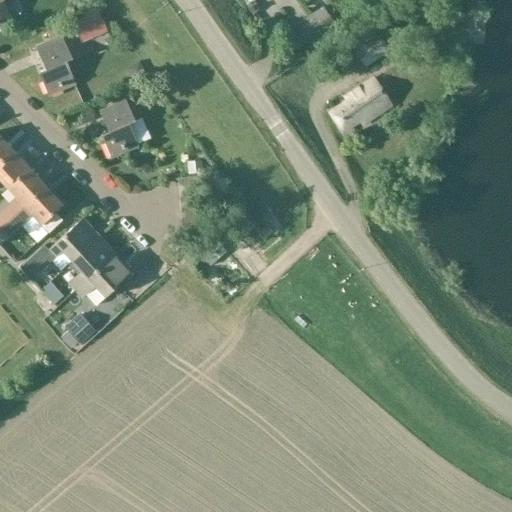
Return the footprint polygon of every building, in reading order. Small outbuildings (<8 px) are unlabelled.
[(0,0),(0,28),(13,23),(3,1),(5,0),(0,0)] [(322,8),(289,30),(300,48),(335,27),(322,8)] [(81,44),(108,32),(99,12),(72,24),(81,44)] [(354,51),(365,69),(388,55),(386,50),(398,43),(390,29),(354,51)] [(62,39),(36,51),(45,71),(38,74),(49,97),(76,85),(66,63),(72,60),(62,39)] [(347,103),(330,114),(342,134),(359,122),(362,126),(391,107),(373,80),(344,99),(347,103)] [(126,102),(100,113),(108,133),(101,136),(111,160),(138,148),(129,126),(135,123),(126,102)] [(0,162),(12,152),(0,138),(0,162)] [(0,181),(7,189),(28,170),(12,152),(0,162),(0,181)] [(13,198),(0,210),(0,229),(45,188),(28,170),(7,189),(6,191),(13,198)] [(173,180),(175,193),(196,189),(194,177),(173,180)] [(62,207),(45,188),(0,229),(0,235),(6,241),(32,217),(41,226),(62,207)] [(175,193),(177,205),(198,202),(196,189),(175,193)] [(177,205),(179,217),(199,214),(198,202),(177,205)] [(201,227),(199,214),(179,217),(181,230),(201,227)] [(62,252),(71,262),(99,237),(83,219),(48,250),(44,245),(19,268),(28,278),(29,277),(46,261),(49,264),(62,252)] [(227,229),(217,239),(253,275),(263,265),(227,229)] [(69,285),(75,292),(115,255),(99,237),(71,262),(82,274),(69,285)] [(214,239),(194,250),(205,269),(225,259),(214,239)] [(132,274),(115,255),(75,292),(82,300),(95,289),(104,299),(132,274)] [(49,283),(40,292),(53,306),(62,297),(49,283)] [(72,336),(80,345),(95,331),(80,314),(65,328),(72,336)]
